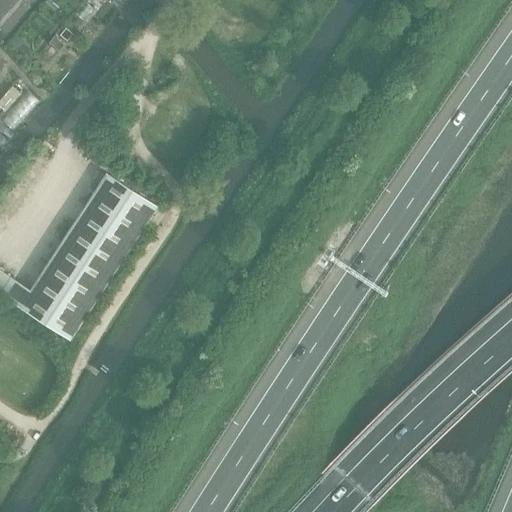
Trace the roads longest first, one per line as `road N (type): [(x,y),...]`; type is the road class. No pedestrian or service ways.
road 1 (motorway): [(511,57),(208,511)]
road 2 (motorway): [(511,340),(335,511)]
